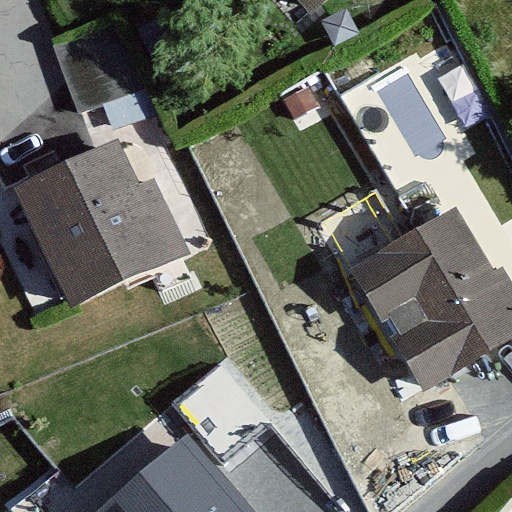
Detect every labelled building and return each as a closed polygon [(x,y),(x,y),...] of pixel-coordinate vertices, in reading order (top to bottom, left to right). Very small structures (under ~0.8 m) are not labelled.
[(118,21),(56,46),(82,109),(143,85),(118,21)] [(142,143),(30,192),(79,305),(192,256),(142,143)] [(511,278),(472,206),(367,263),(394,312),(405,306),(420,334),(410,340),(432,381),(511,336),(511,278)] [(233,416),(216,431),(251,471),(268,456),(233,416)] [(256,511),(198,442),(123,504),(129,511),(256,511)]
